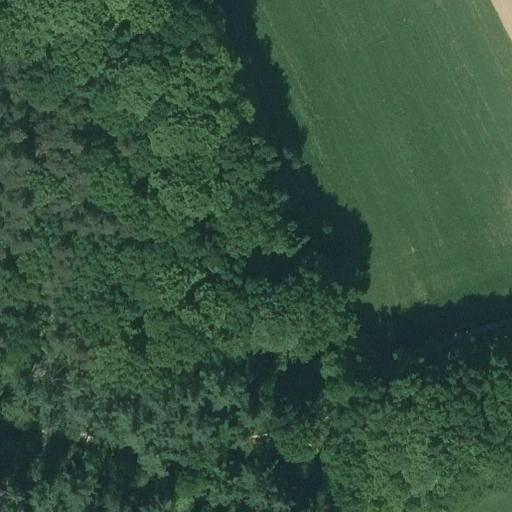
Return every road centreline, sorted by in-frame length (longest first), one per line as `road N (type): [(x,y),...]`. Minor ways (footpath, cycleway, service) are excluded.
road 1 (track): [(330,431),(343,409),(389,375),(463,337),(511,325)]
road 2 (track): [(187,460),(0,420)]
road 3 (track): [(187,460),(330,431)]
